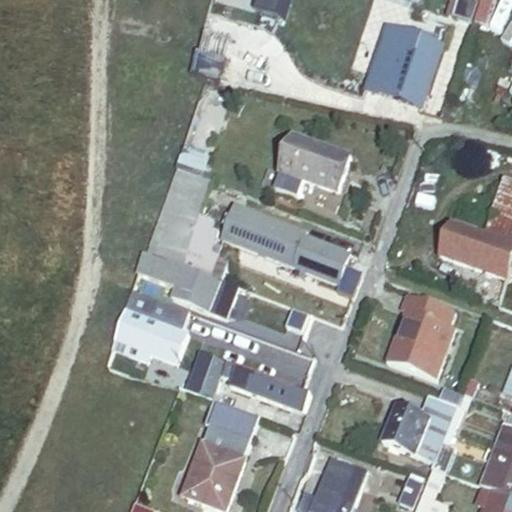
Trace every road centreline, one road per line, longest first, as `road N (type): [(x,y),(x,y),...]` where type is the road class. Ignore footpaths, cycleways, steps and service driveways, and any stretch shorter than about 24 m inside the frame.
road 1 (track): [(1,511),(43,428),(82,295),(99,0)]
road 2 (residential): [(430,127),(282,511)]
road 3 (unknown): [(430,127),(261,77)]
